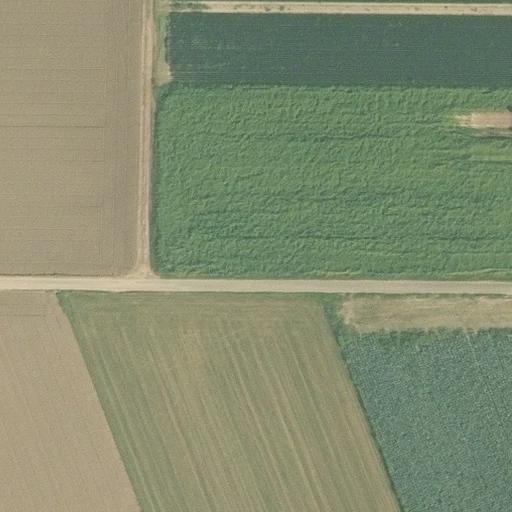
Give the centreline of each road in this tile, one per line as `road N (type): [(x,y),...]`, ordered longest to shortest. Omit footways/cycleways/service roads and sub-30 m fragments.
road 1 (track): [(0,283),(511,289)]
road 2 (track): [(146,0),(142,285)]
